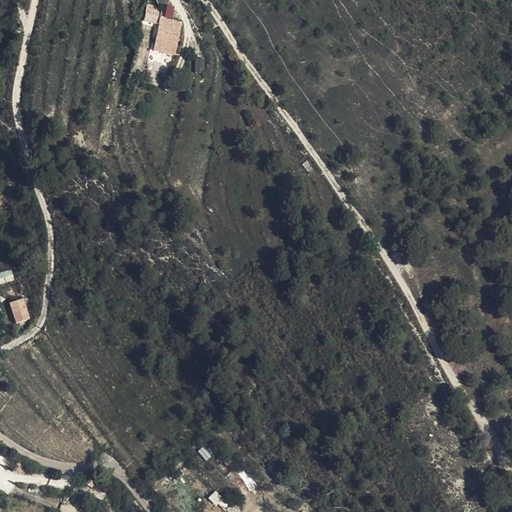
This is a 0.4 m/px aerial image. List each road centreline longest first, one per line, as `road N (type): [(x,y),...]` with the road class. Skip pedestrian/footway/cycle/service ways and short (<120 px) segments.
road 1 (track): [(511,479),(385,255),(206,0)]
road 2 (track): [(34,0),(17,86),(19,122),(46,213),(49,284),(41,322),(0,351)]
